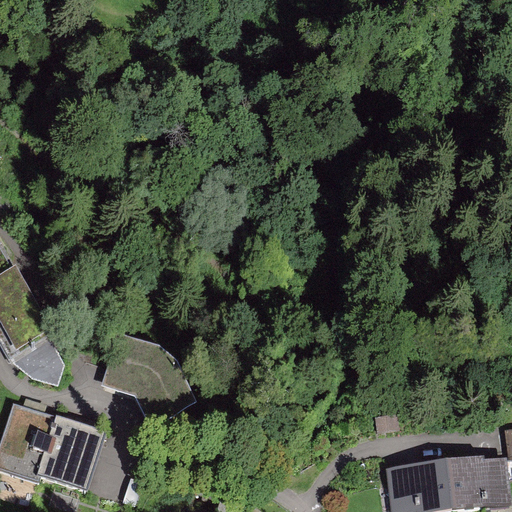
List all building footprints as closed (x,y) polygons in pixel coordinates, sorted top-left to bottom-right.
[(28,395),(53,403),(60,386),(57,346),(45,348),(0,271),(0,346),(16,370),(5,376),(28,395)] [(121,341),(103,391),(178,418),(196,368),(121,341)] [(398,416),(376,419),(378,435),(400,432),(398,416)] [(61,440),(8,422),(0,445),(0,489),(33,500),(35,494),(81,509),(99,452),(61,440)] [(505,459),(389,471),(392,511),(461,511),(510,507),(505,459)]
